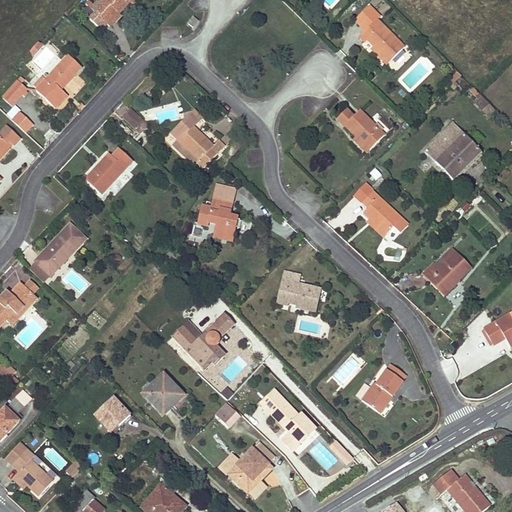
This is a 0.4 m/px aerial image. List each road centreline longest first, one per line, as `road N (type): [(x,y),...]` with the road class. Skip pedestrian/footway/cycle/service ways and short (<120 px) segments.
road 1 (residential): [(0,260),(23,228),(39,173),(153,57),(183,56),(265,132),(277,196),(411,324),(462,429)]
road 2 (residential): [(279,370),(381,477)]
